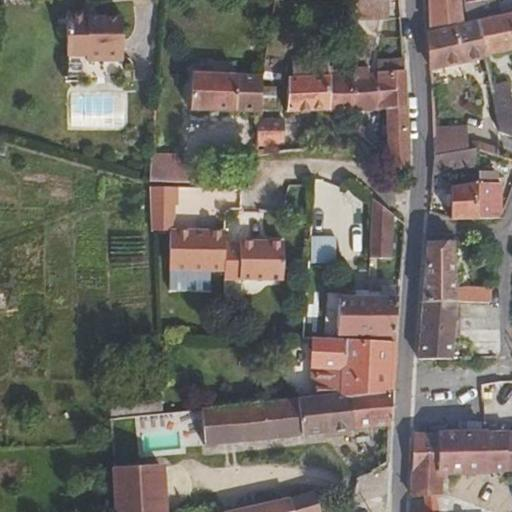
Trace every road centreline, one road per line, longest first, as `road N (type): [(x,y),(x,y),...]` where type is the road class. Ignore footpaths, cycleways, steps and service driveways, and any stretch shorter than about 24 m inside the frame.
road 1 (residential): [(409,0),(418,190),(397,511)]
road 2 (unknown): [(398,469),(169,472)]
